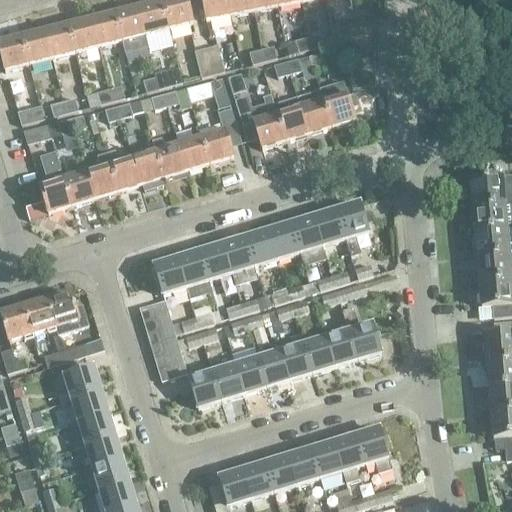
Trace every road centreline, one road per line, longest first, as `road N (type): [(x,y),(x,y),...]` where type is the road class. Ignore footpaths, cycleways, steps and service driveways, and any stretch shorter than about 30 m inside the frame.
road 1 (residential): [(403,155),(94,252)]
road 2 (residential): [(167,468),(425,391)]
road 3 (residential): [(412,163),(425,391)]
road 4 (residential): [(167,468),(94,252)]
road 5 (residential): [(403,155),(405,0)]
road 6 (residential): [(425,391),(449,511)]
